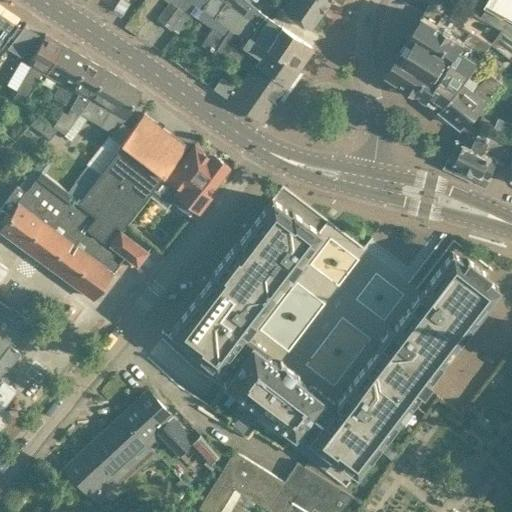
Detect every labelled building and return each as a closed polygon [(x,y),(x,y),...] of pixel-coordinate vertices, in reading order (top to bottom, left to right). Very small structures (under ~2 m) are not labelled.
[(119,11),(122,14),(129,2),(125,0),(117,0),(113,8),(119,11)] [(223,1),(222,0),(165,0),(168,2),(155,19),(171,31),(180,18),(186,22),(192,12),(212,26),(213,27),(239,46),(256,58),(253,63),(285,85),(296,69),(248,35),(256,23),(227,1),(226,3),(223,1)] [(222,0),(223,1),(226,3),(227,1),(256,23),(248,35),(296,69),(296,68),(311,47),(280,26),(262,14),(245,0),(222,0)] [(287,0),(282,9),(287,13),(309,28),(328,0),(287,0)] [(511,0),(489,0),(487,6),(491,8),(485,19),(502,29),(511,37),(511,0)] [(477,62),(492,43),(466,27),(447,15),(430,4),(429,5),(423,14),(423,15),(387,71),(402,80),(401,82),(413,92),(426,102),(427,101),(437,107),(438,106),(441,108),(462,82),(477,62)] [(0,47),(15,28),(0,17),(0,47)] [(62,45),(44,34),(42,38),(23,27),(7,48),(10,49),(21,56),(25,50),(32,55),(27,64),(30,66),(13,98),(24,103),(41,72),(45,74),(62,45)] [(261,121),(285,85),(253,63),(256,58),(239,46),(213,27),(202,44),(214,52),(216,49),(248,71),(236,90),(232,87),(233,85),(221,77),(213,88),(261,121)] [(511,37),(502,29),(492,43),(511,58),(511,37)] [(67,87),(84,57),(62,45),(45,74),(67,87)] [(88,99),(105,69),(84,57),(67,87),(78,93),(69,108),(78,113),(88,99)] [(88,99),(78,113),(87,118),(88,119),(96,104),(108,111),(99,125),(114,134),(123,119),(140,89),(105,69),(88,99)] [(462,126),(472,113),(476,116),(502,83),(489,73),(475,92),(462,82),(441,108),(440,109),(442,110),(440,113),(450,121),(452,118),(462,126)] [(87,165),(65,193),(88,210),(95,215),(85,227),(102,239),(114,223),(121,228),(134,211),(149,192),(161,176),(160,176),(172,161),(173,162),(186,146),(161,127),(159,130),(153,125),(155,122),(143,113),(131,129),(128,132),(120,142),(109,134),(86,164),(87,165)] [(463,126),(460,134),(449,158),(490,177),(504,145),(487,137),(490,132),(470,123),(467,128),(463,126)] [(175,193),(199,211),(210,196),(209,195),(208,196),(205,193),(227,164),(213,153),(209,158),(193,145),(177,166),(173,162),(172,161),(160,176),(161,176),(149,192),(166,205),(175,193)] [(75,227),(88,210),(36,173),(23,191),(24,191),(0,224),(0,229),(93,297),(98,290),(99,291),(107,280),(106,279),(118,264),(108,257),(111,254),(75,227)] [(9,308),(0,301),(0,279),(8,269),(0,262),(0,224),(24,191),(23,191),(18,187),(16,185),(0,207),(0,429),(11,415),(2,408),(16,389),(1,378),(20,353),(8,344),(27,318),(11,306),(9,308)] [(410,402),(497,287),(484,277),(485,277),(487,274),(486,273),(468,259),(465,263),(452,253),(422,292),(282,186),(172,330),(190,344),(190,345),(188,346),(215,366),(212,371),(224,381),(223,383),(215,395),(210,405),(228,416),(224,423),(248,438),(253,430),(283,449),(288,442),(345,485),(356,472),(410,402)] [(119,230),(109,244),(136,265),(147,251),(119,230)] [(148,389),(120,414),(144,440),(156,429),(178,453),(193,439),(171,415),(172,415),(148,389)] [(120,414),(85,447),(118,483),(153,450),(154,452),(155,452),(144,440),(120,414)] [(200,433),(191,441),(210,462),(217,453),(200,433)] [(85,447),(63,467),(87,493),(88,492),(102,507),(123,488),(118,483),(85,447)] [(230,511),(230,509),(241,492),(267,508),(268,508),(274,511),(284,511),(292,500),(310,510),(308,511),(340,511),(352,495),(334,484),(296,461),(284,481),(233,450),(198,507),(205,511),(230,511)]
